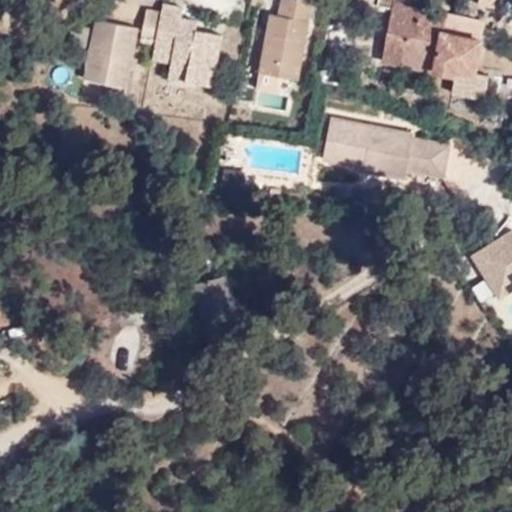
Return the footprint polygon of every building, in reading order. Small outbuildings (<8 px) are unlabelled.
[(270,16),(258,76),(281,81),(297,83),(313,0),(281,0),(278,18),(270,16)] [(455,33),(457,14),(393,3),(383,62),(477,78),(483,38),(455,33)] [(156,48),(153,62),(172,66),(189,69),(187,85),(213,89),(223,37),(197,31),(199,23),(181,20),(183,11),(163,6),(162,14),(156,48)] [(140,46),(156,48),(162,14),(147,12),(140,46)] [(127,90),(139,32),(96,23),(84,82),(127,90)] [(189,69),(172,66),(169,81),(187,85),(189,69)] [(281,81),(258,76),(255,93),(257,93),(277,96),(281,81)] [(445,179),(450,147),(414,140),(415,136),(332,120),(324,162),(365,170),(364,173),(407,181),(409,172),(445,179)] [(237,192),(240,175),(225,173),(223,190),(237,192)] [(511,230),(476,255),(503,297),(511,290),(511,230)] [(245,334),(228,276),(194,285),(212,343),(245,334)]
